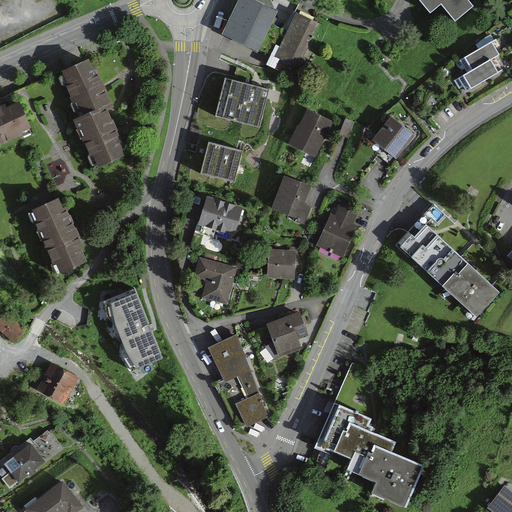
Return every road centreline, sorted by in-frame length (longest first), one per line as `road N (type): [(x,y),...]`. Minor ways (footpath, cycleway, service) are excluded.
road 1 (residential): [(511,96),(453,133),(410,174),(376,230),(278,454),(247,480)]
road 2 (secondary): [(161,201),(156,237),(167,305),(247,480)]
road 3 (residential): [(0,361),(29,345),(127,216),(161,201)]
road 4 (secondary): [(186,21),(184,83),(161,201)]
road 5 (residential): [(158,0),(0,68)]
